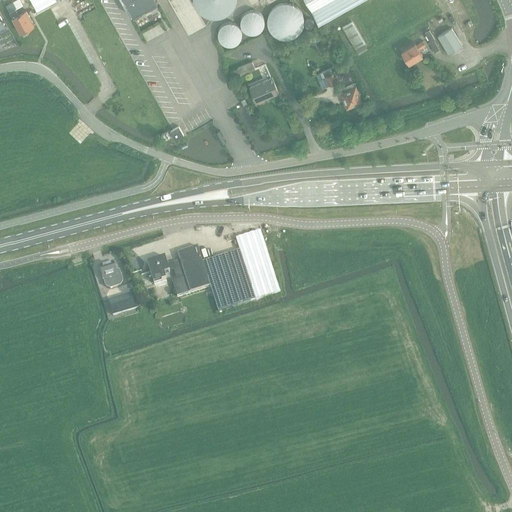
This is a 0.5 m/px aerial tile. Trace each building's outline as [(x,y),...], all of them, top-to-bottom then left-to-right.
[(21,33),(35,26),(27,11),(19,15),(16,10),(24,5),(20,0),(18,0),(6,6),(21,33)] [(31,0),(38,12),(58,0),(31,0)] [(156,0),(121,0),(131,16),(133,15),(134,17),(143,12),(142,10),(147,7),(148,9),(157,4),(156,3),(158,1),(156,0)] [(195,0),(197,4),(200,7),(203,9),(206,11),(210,12),(213,13),(217,13),(221,12),(224,11),(228,9),(231,7),(233,4),(235,1),(235,0),(195,0)] [(320,0),(329,15),(356,0),(320,0)] [(240,23),(241,25),(241,27),(242,29),(244,31),(245,32),(247,33),(249,34),(251,34),(253,34),(255,34),(257,33),(259,32),(261,31),(262,30),(263,28),(264,26),(264,24),(264,22),(264,20),(263,18),(262,16),(260,14),(259,13),(257,12),(254,11),(252,11),(250,11),(248,12),(246,13),(244,14),(242,16),(241,18),(241,20),(240,23)] [(304,24),(305,25),(305,26),(306,27),(307,28),(308,28),(309,28),(310,28),(311,28),(311,27),(312,27),(312,26),(313,26),(313,25),(313,24),(313,23),(313,22),(312,21),(312,20),(311,20),(310,20),(309,19),(308,19),(307,20),(306,20),(305,21),(305,22),(304,23),(304,24)] [(342,27),(358,54),(367,48),(351,21),(342,27)] [(218,36),(218,38),(220,41),(221,42),(222,44),(224,45),(226,46),(228,46),(230,46),(232,46),(234,46),(236,45),(237,44),(239,42),(240,41),(241,39),(242,37),(242,35),(242,33),(241,31),(241,29),(239,27),(238,26),(236,25),(235,24),(233,23),(231,23),(228,23),(226,23),(225,24),(223,25),(221,26),(220,28),(219,30),(218,32),(218,34),(218,36)] [(448,55),(462,47),(452,30),(438,38),(448,55)] [(431,43),(435,40),(430,31),(425,34),(431,43)] [(419,50),(426,46),(424,41),(417,46),(416,44),(402,52),(406,58),(405,59),(407,64),(409,63),(410,64),(423,56),(419,50)] [(435,53),(440,50),(434,41),(429,44),(435,53)] [(241,75),(255,69),(253,62),(238,69),(241,75)] [(316,74),(322,89),(337,82),(331,68),(316,74)] [(257,103),(279,94),(273,78),(250,88),(257,103)] [(348,108),(362,102),(356,87),(355,87),(353,83),(346,86),(348,90),(341,93),(348,108)] [(176,141),(184,136),(179,127),(171,132),(176,141)] [(162,136),(165,141),(171,138),(168,132),(162,136)] [(177,280),(173,282),(178,298),(211,287),(219,312),(281,292),(260,230),(236,239),(240,251),(203,263),(198,247),(178,254),(180,261),(168,265),(165,258),(148,264),(155,284),(166,280),(164,274),(174,271),(177,280)] [(109,278),(118,276),(114,264),(100,268),(105,287),(111,285),(109,278)] [(380,292),(319,312),(326,331),(387,311),(380,292)] [(112,316),(139,308),(135,294),(108,301),(112,316)]
